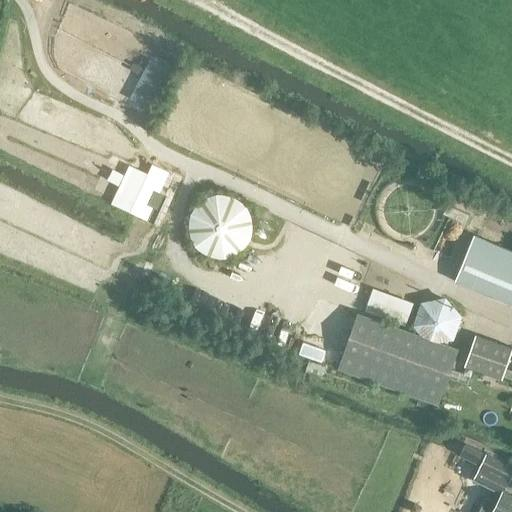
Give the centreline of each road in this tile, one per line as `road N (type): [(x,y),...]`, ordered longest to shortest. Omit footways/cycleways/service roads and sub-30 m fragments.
road 1 (track): [(21,0),(49,82),(157,152),(360,246),(395,273),(511,317)]
road 2 (track): [(193,0),(511,163)]
road 3 (track): [(0,401),(76,419),(239,511)]
